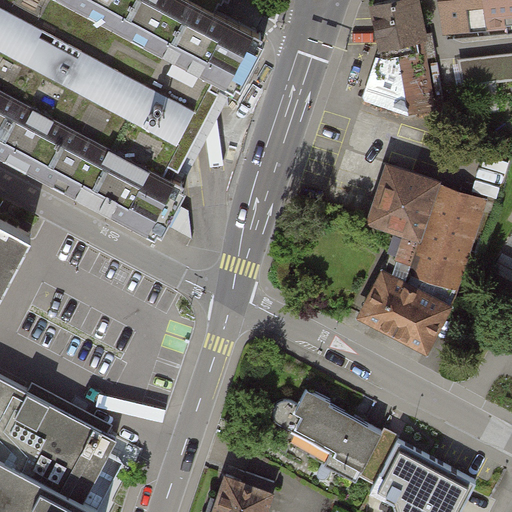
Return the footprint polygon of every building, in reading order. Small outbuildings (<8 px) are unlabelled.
[(0,0),(0,154),(158,238),(188,182),(171,173),(218,86),(237,96),(268,38),(223,15),(230,0),(0,0)] [(432,107),(419,0),(383,0),(372,1),(379,55),(401,52),(408,110),(432,107)] [(488,26),(485,0),(445,0),(448,29),(488,26)] [(511,0),(485,0),(488,26),(511,23),(511,0)] [(393,268),(458,288),(487,199),(438,184),(440,178),(390,162),(370,222),(404,233),(393,268)] [(0,511),(108,511),(141,448),(0,375),(0,291),(2,292),(33,234),(0,216),(0,511)] [(362,313),(429,348),(452,304),(385,269),(362,313)] [(377,481),(398,442),(308,393),(300,406),(287,399),(279,400),(273,406),(271,414),(276,420),(293,430),(287,442),(317,458),(321,450),(331,455),(327,462),(358,479),(362,472),(377,481)] [(397,511),(461,511),(477,484),(398,442),(377,481),(374,487),(403,503),(397,511)] [(213,511),(266,511),(277,482),(246,471),(244,478),(228,472),(213,511)]
